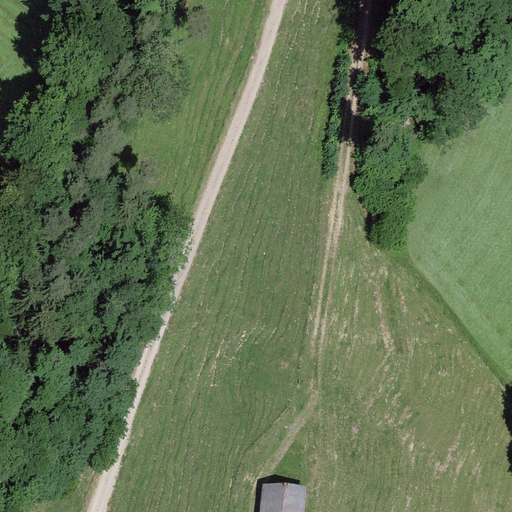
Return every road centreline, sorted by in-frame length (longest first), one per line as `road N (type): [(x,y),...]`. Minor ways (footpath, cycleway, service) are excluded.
road 1 (track): [(511,455),(494,467),(467,469),(440,453),(418,428),(389,343),(377,280),(341,184),(369,0)]
road 2 (track): [(97,511),(280,0)]
road 3 (track): [(341,184),(309,421)]
